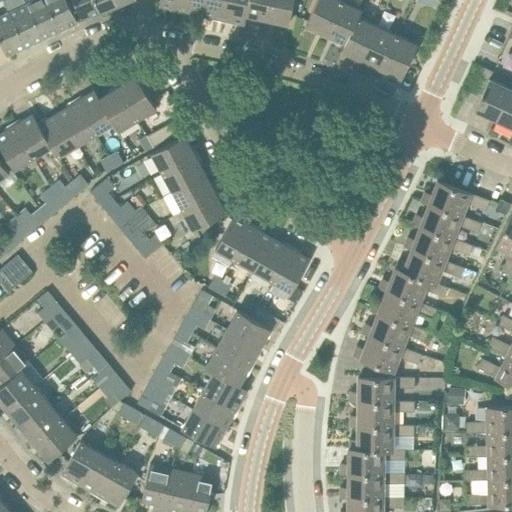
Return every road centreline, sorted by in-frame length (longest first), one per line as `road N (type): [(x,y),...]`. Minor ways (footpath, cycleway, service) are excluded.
road 1 (residential): [(356,249),(260,197),(239,177),(168,53)]
road 2 (residential): [(419,120),(265,66),(187,46),(168,53)]
road 3 (residential): [(168,53),(117,35),(0,92)]
road 4 (residential): [(305,511),(307,391),(286,376)]
road 5 (residential): [(286,376),(356,249)]
road 6 (residential): [(248,511),(266,422),(286,376)]
road 7 (residential): [(356,249),(416,125)]
road 8 (residential): [(419,120),(475,0)]
